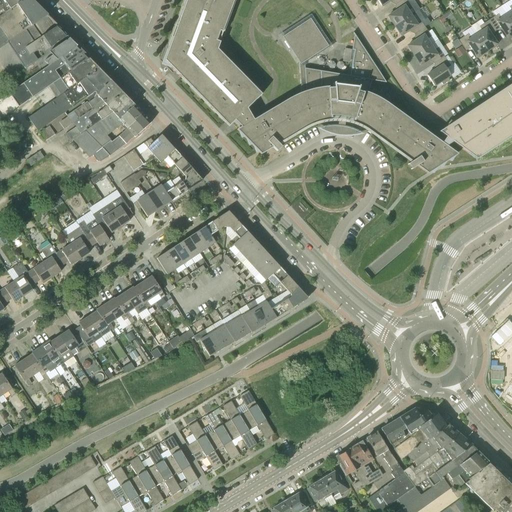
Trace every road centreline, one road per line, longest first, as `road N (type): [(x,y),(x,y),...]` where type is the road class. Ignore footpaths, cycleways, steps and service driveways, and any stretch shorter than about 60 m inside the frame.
road 1 (secondary): [(113,51),(251,206),(399,347)]
road 2 (secondary): [(409,328),(385,318),(330,270),(132,63)]
road 3 (residential): [(0,340),(213,201)]
road 4 (residential): [(348,0),(426,111),(511,62)]
road 5 (tertiary): [(215,511),(371,413)]
